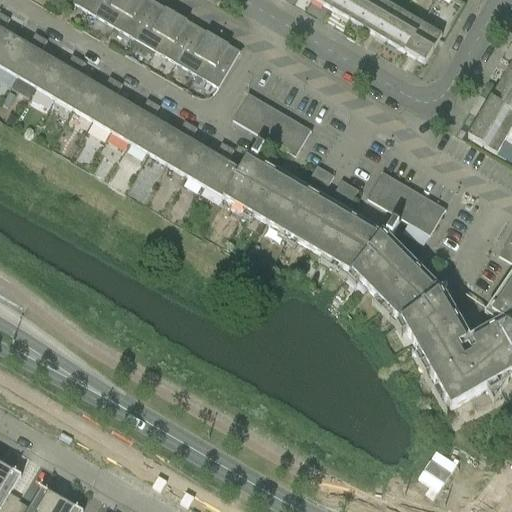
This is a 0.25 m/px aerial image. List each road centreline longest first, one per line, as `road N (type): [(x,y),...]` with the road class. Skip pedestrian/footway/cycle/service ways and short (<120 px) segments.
road 1 (residential): [(16,0),(201,110),(222,107),(258,50)]
road 2 (residential): [(274,19),(430,103),(448,90),(500,0)]
road 3 (residential): [(511,206),(426,156),(397,127),(258,50)]
road 4 (tertiary): [(285,503),(109,400)]
road 5 (residential): [(157,511),(0,421)]
road 6 (tertiary): [(109,400),(0,323)]
road 7 (tertiary): [(0,349),(109,400)]
